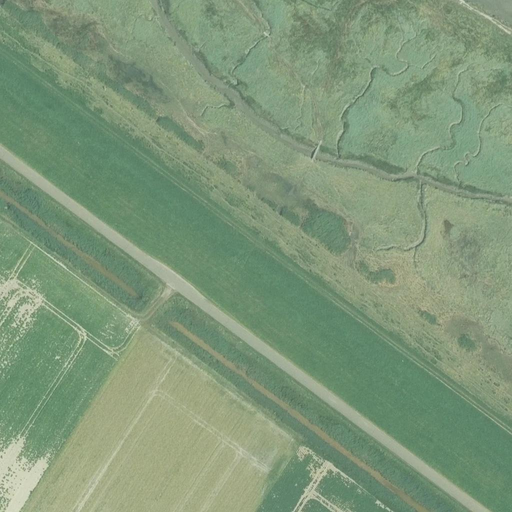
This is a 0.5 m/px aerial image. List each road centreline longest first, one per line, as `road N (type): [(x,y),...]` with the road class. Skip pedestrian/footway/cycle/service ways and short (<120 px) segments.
road 1 (unclassified): [(481,511),(0,152)]
road 2 (track): [(511,450),(247,252)]
road 3 (track): [(247,252),(0,67)]
